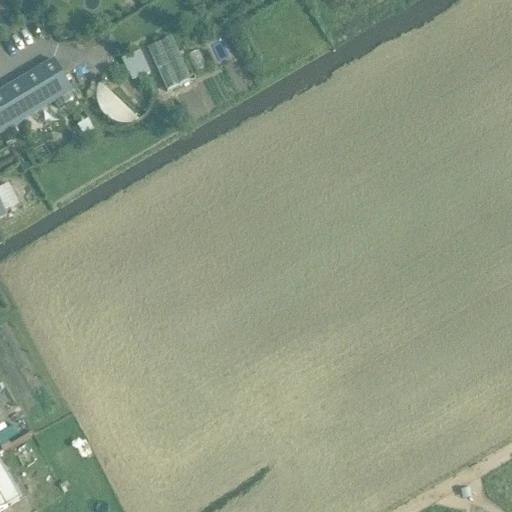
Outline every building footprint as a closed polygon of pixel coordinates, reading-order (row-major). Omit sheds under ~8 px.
[(29,0),(12,0),(27,20),(38,12),(29,0)] [(139,54),(126,60),(131,71),(132,71),(137,73),(141,75),(145,78),(149,76),(139,54)] [(54,62),(0,94),(0,137),(72,94),(54,62)] [(146,100),(141,111),(148,114),(148,113),(150,109),(152,104),(152,102),(146,100)] [(0,511),(7,509),(21,501),(0,465),(0,511)]
